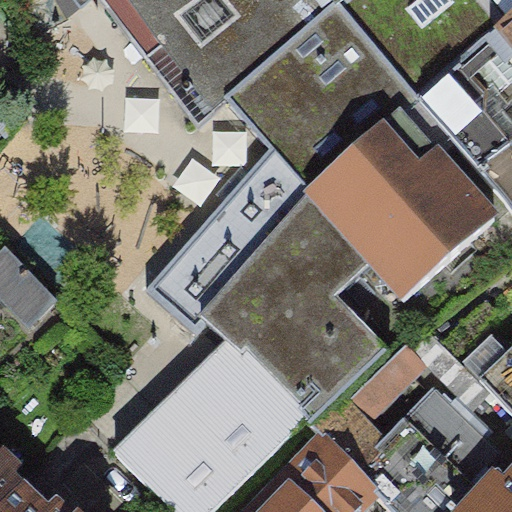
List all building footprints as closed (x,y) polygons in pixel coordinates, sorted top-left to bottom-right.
[(353,0),(129,0),(216,114),(341,11),(353,0)] [(423,107),(500,37),(511,27),(511,0),(353,0),(341,11),(423,107)] [(233,348),(118,459),(171,511),(222,511),(308,426),(314,431),(344,401),(362,382),(387,359),(336,305),(377,267),(407,303),(494,224),(490,220),(506,206),(503,202),(479,174),(461,152),(423,107),(341,11),(216,114),(263,171),(198,244),(142,305),(179,339),(189,329),(197,337),(209,325),(233,348)] [(511,27),(500,37),(511,52),(511,27)] [(505,115),(511,109),(511,52),(500,37),(423,107),(461,152),(505,115)] [(511,123),(505,115),(461,152),(479,174),(511,147),(511,123)] [(511,195),(511,147),(479,174),(503,202),(511,195)] [(506,206),(511,213),(511,195),(503,202),(506,206)] [(9,253),(0,261),(0,295),(34,330),(60,305),(9,253)] [(477,380),(493,397),(511,378),(511,303),(506,295),(444,347),(477,380)] [(477,380),(444,347),(434,336),(416,352),(405,342),(387,359),(362,382),(384,403),(427,365),(459,398),(477,380)] [(511,378),(493,397),(511,417),(511,378)] [(344,401),(314,431),(326,443),(376,496),(392,511),(486,511),(509,488),(496,476),(505,467),(432,398),(389,445),(344,401)] [(260,511),(361,511),(376,496),(326,443),(260,511)] [(0,511),(1,511),(21,492),(11,482),(18,475),(2,459),(0,461),(0,511)] [(511,511),(511,485),(509,488),(486,511),(511,511)] [(41,511),(31,503),(21,492),(1,511),(41,511)]
